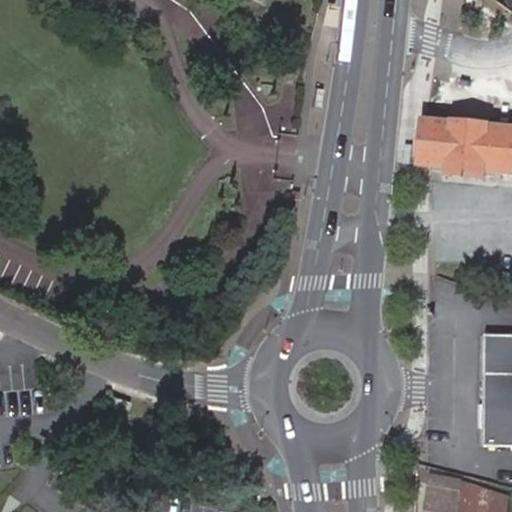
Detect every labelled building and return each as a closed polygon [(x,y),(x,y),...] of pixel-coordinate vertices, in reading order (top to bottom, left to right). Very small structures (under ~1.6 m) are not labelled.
[(426,125),(423,169),(449,171),(451,137),(470,139),(471,128),(426,125)] [(451,137),(449,171),(448,178),(484,180),(484,174),(488,129),(471,128),(470,139),(451,137)] [(511,131),(488,129),(484,174),(511,176),(511,131)] [(511,336),(486,336),(486,447),(511,447),(511,336)] [(430,478),(425,511),(460,511),(465,484),(430,478)] [(465,484),(460,511),(493,511),(496,495),(465,484)] [(509,511),(511,499),(496,495),(493,511),(509,511)]
